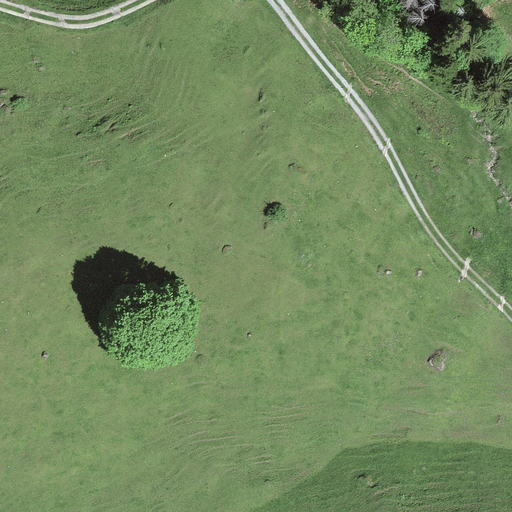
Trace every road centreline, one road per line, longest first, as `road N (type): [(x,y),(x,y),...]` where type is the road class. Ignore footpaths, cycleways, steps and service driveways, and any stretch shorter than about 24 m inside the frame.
road 1 (track): [(268,0),(511,323)]
road 2 (track): [(0,5),(55,24),(111,17),(139,0)]
